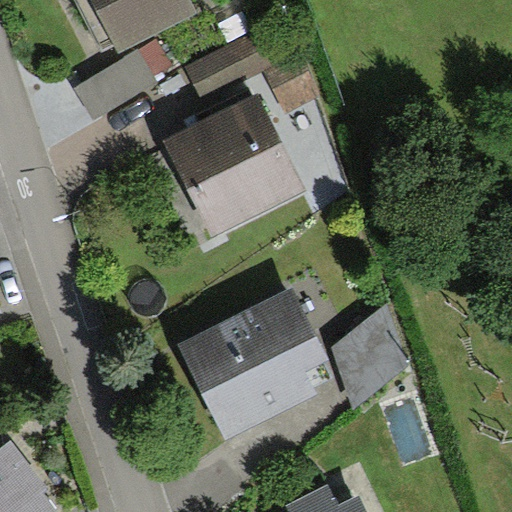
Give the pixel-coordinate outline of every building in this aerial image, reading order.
[(183,0),(96,0),(113,39),(187,8),(183,0)] [(257,101),(178,139),(216,217),(295,180),(257,101)] [(291,293),(192,341),(232,423),(331,375),(291,293)] [(0,511),(49,511),(0,446),(0,511)] [(359,511),(347,485),(298,506),(300,511),(359,511)]
